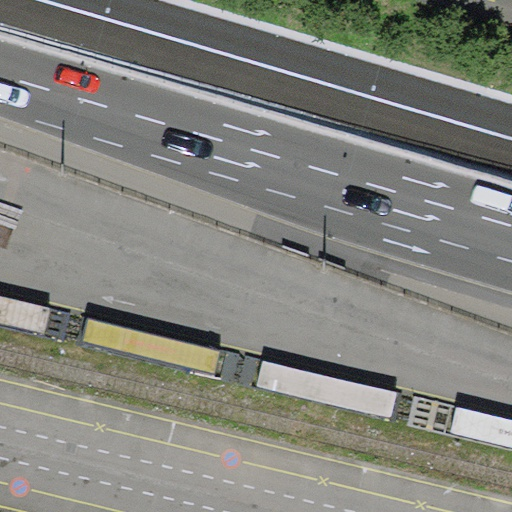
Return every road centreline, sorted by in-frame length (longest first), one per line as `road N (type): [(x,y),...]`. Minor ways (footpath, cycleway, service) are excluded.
road 1 (primary): [(0,72),(511,224)]
road 2 (primary): [(50,0),(511,132)]
